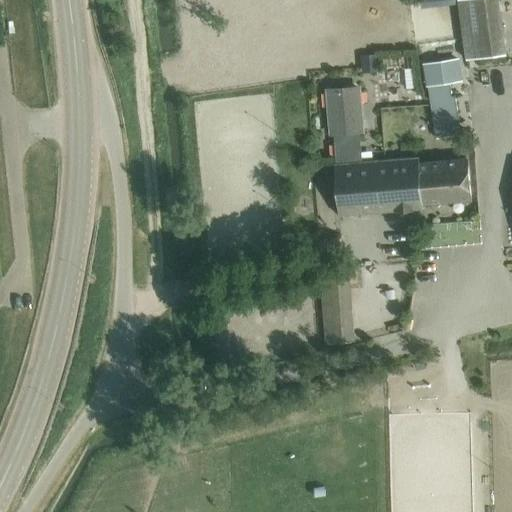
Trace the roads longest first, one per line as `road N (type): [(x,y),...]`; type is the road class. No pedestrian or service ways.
road 1 (tertiary): [(0,487),(41,387),(74,235),(80,122),(69,0)]
road 2 (track): [(152,303),(134,0)]
road 3 (unknown): [(376,243),(428,220),(491,220)]
